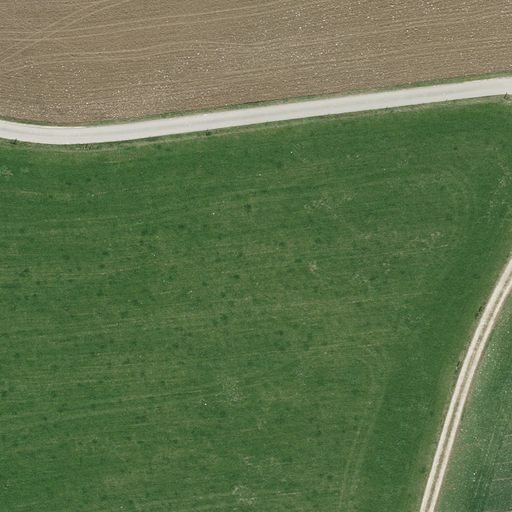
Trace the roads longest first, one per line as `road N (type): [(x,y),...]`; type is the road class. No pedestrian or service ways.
road 1 (track): [(511,77),(85,139),(27,142),(0,134)]
road 2 (track): [(422,511),(474,349),(511,277)]
